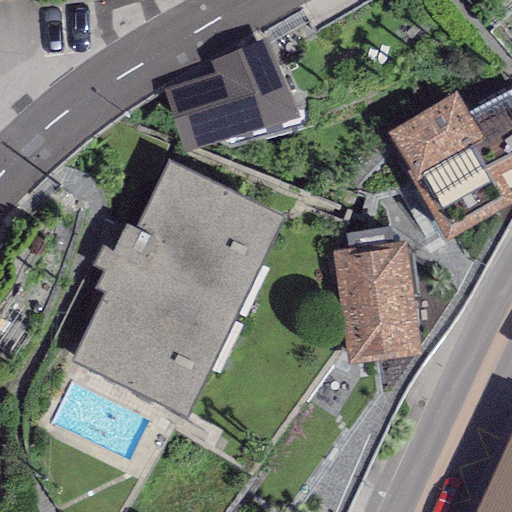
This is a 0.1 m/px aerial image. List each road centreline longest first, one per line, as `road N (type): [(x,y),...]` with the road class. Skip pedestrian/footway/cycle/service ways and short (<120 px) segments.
road 1 (residential): [(246,0),(35,131),(0,171)]
road 2 (primary): [(417,511),(511,325)]
